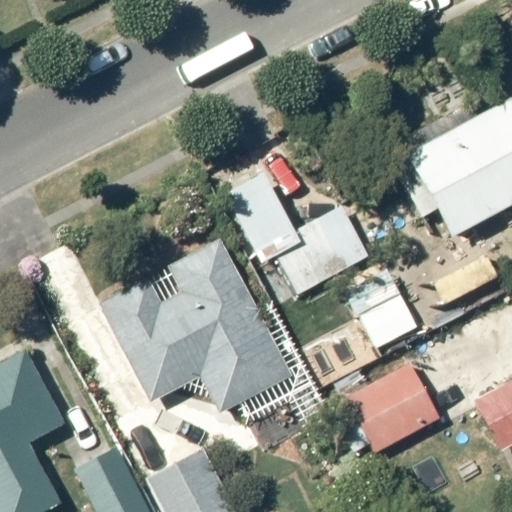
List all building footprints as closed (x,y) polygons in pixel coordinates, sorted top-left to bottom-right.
[(511,200),(511,116),(503,99),(399,154),(443,237),(511,200)] [(291,378),(217,238),(93,304),(146,403),(196,377),(217,417),(291,378)] [(511,288),(511,287),(498,260),(457,281),(471,309),(511,288)] [(420,324),(395,276),(349,301),(374,349),(420,324)] [(58,424),(17,346),(0,354),(0,511),(40,511),(59,502),(27,440),(58,424)] [(409,353),(322,399),(355,463),(442,417),(409,353)] [(511,379),(469,404),(496,452),(511,443),(511,379)] [(146,511),(115,447),(71,468),(92,511),(146,511)] [(230,511),(197,448),(142,477),(160,511),(230,511)]
